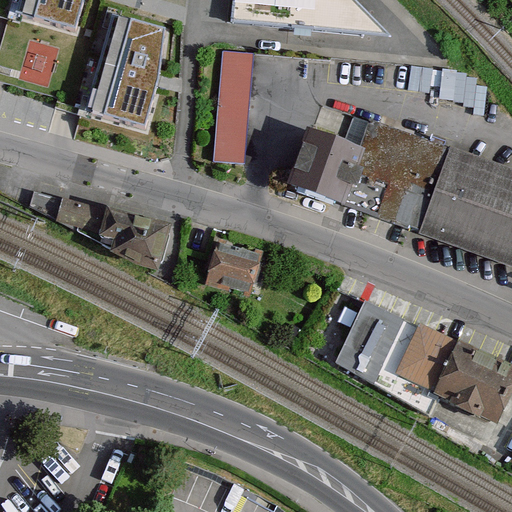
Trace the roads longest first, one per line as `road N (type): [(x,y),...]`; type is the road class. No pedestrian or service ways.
road 1 (primary): [(0,372),(69,381),(229,428),(294,460),(369,511)]
road 2 (unclassified): [(181,198),(511,322)]
road 3 (residential): [(366,0),(416,52),(190,32)]
road 4 (unclassified): [(0,148),(181,198)]
road 5 (residential): [(190,32),(181,198)]
